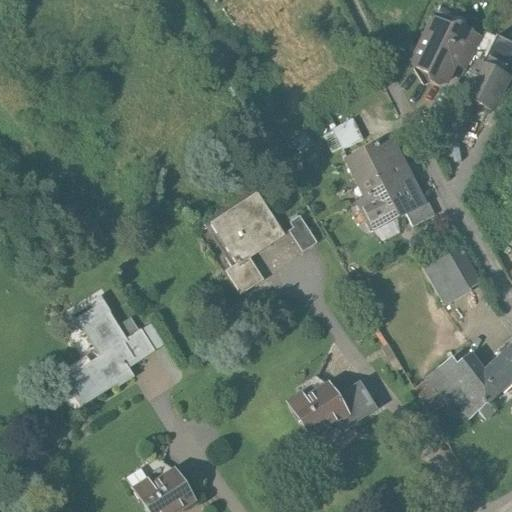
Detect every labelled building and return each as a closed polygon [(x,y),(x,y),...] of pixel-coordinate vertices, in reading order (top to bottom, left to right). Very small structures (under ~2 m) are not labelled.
[(449,30),(432,22),(410,67),(428,76),(431,84),(437,87),(446,83),(449,76),(446,69),(449,63),(454,66),(469,34),(456,28),(449,30)] [(481,39),(469,34),(454,66),(466,71),(481,39)] [(507,79),(477,65),(476,67),(478,68),(472,81),(470,81),(461,98),(491,112),(507,79)] [(354,124),(334,135),(344,155),(365,145),(354,124)] [(391,142),(349,164),(368,200),(356,206),(372,237),(426,208),(391,142)] [(280,237),(261,207),(230,227),(225,220),(210,230),(236,270),(225,277),(239,300),(261,286),(247,264),(259,257),(256,253),(280,237)] [(468,291),(445,252),(418,268),(441,306),(468,291)] [(107,316),(98,302),(88,308),(92,314),(75,325),(102,366),(66,389),(80,409),(115,386),(117,390),(131,380),(126,372),(152,355),(139,335),(124,344),(106,317),(107,316)] [(456,352),(423,380),(463,426),(511,384),(511,340),(487,361),(475,346),(461,358),(456,352)] [(314,379),(294,392),(298,399),(301,404),(322,391),(314,379)] [(322,391),(301,404),(298,399),(284,408),(307,444),(337,425),(342,433),(374,413),(358,386),(335,400),(327,387),(322,391)] [(161,465),(141,477),(145,485),(149,489),(168,477),(161,465)] [(174,473),(149,489),(145,485),(130,494),(141,511),(179,511),(193,503),(174,473)]
